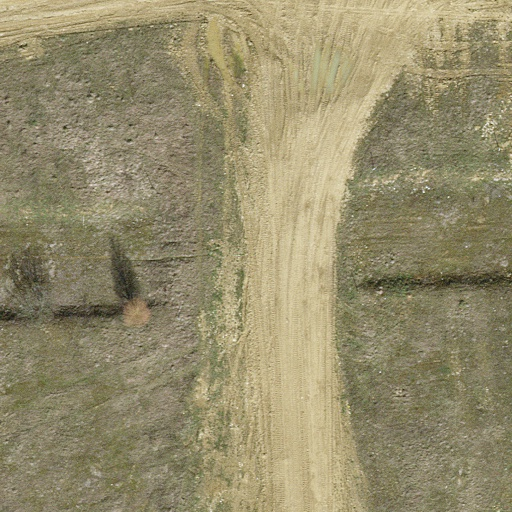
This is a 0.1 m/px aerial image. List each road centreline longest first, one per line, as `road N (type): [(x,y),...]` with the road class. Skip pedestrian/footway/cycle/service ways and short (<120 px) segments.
road 1 (track): [(315,0),(276,258),(295,511)]
road 2 (track): [(179,0),(0,16)]
